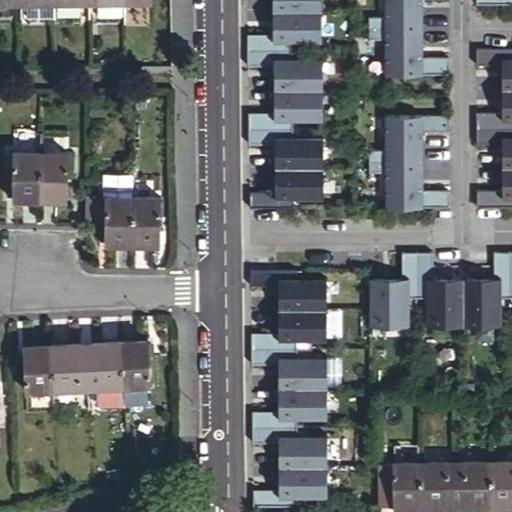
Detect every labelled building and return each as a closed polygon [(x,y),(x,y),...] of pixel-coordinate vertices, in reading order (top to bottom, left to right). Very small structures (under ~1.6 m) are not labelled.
[(276,0),(277,34),(251,34),(251,66),(279,66),(279,112),(252,112),(252,145),(280,144),(280,191),(253,191),(253,208),(297,208),(297,199),(327,199),(327,137),(298,137),(298,120),(327,120),(326,58),(298,58),(298,41),(326,41),(326,0),(276,0)] [(388,42),(388,77),(452,77),(452,60),(424,60),(424,1),(451,1),(451,0),(387,0),(387,20),(371,20),(371,42),(388,42)] [(479,210),(511,209),(511,51),(478,51),(478,68),(506,68),(506,115),(479,115),(479,147),(506,147),(506,193),(479,193),(479,210)] [(388,210),(452,210),(452,194),(425,194),(425,134),(452,134),(452,118),(388,118),(388,153),(372,153),(372,175),(388,175),(388,210)] [(11,198),(40,199),(41,155),(12,154),(11,198)] [(41,155),(40,199),(67,200),(68,156),(41,155)] [(131,243),(132,196),(105,196),(105,243),(131,243)] [(158,196),(132,196),(131,243),(159,243),(158,196)] [(436,283),(436,256),(404,256),(404,283),(372,283),(372,330),(504,329),(504,301),(511,300),(511,255),(497,255),(497,283),(436,283)] [(283,490),(255,489),(255,506),(298,506),(299,497),(329,498),(329,436),(301,436),(301,419),(330,419),(330,357),(301,356),(301,340),(329,340),(330,278),(300,278),(300,268),(254,268),(254,285),(284,285),(283,332),(254,332),(254,364),(284,364),(283,411),(255,410),(255,443),(283,443),(283,490)] [(119,343),(122,385),(150,383),(146,341),(119,343)] [(84,345),(87,388),(122,385),(119,343),(84,345)] [(49,348),(52,390),(87,388),(84,345),(49,348)] [(26,392),(52,390),(49,348),(23,350),(26,392)] [(511,461),(489,462),(489,505),(511,504),(511,461)] [(392,506),(419,505),(419,462),(392,463),(392,506)] [(455,505),(455,462),(419,462),(419,505),(455,505)] [(489,462),(455,462),(455,505),(489,505),(489,462)]
